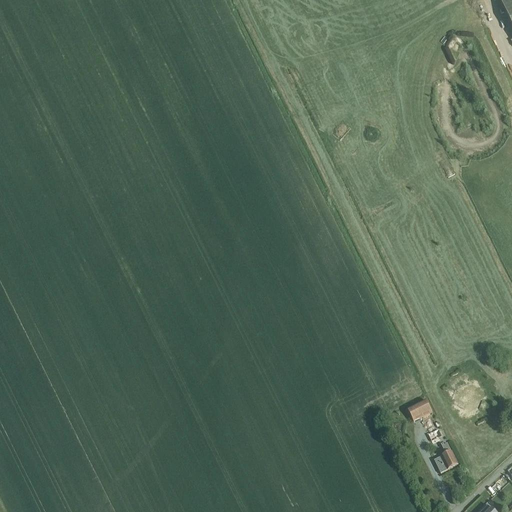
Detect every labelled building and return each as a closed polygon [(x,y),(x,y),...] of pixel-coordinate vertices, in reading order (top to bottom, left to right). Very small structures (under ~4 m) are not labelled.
[(511,0),(499,0),(511,28),(511,0)] [(408,412),(414,424),(433,415),(427,403),(408,412)] [(439,431),(428,437),(432,443),(442,438),(439,431)] [(446,457),(435,462),(441,476),(458,468),(448,446),(444,447),(444,446),(441,447),(446,457)] [(502,488),(509,482),(504,478),(498,484),(502,488)]
